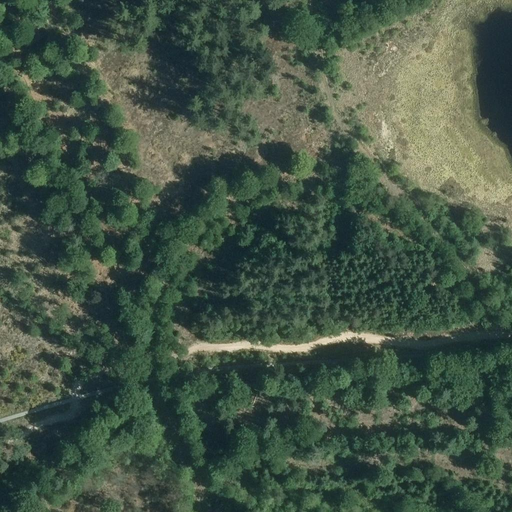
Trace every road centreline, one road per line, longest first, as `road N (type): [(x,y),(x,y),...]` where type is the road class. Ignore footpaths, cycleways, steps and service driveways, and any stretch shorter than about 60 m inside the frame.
road 1 (track): [(153,368),(205,348),(301,349),(346,337),(433,344),(511,334)]
road 2 (track): [(389,194),(315,179),(267,187),(222,209),(166,276),(156,303),(153,368)]
road 3 (track): [(313,0),(328,90),(389,194)]
road 4 (track): [(511,329),(433,227),(389,194)]
road 5 (track): [(0,444),(67,415),(78,384),(124,366)]
road 6 (track): [(0,277),(124,366)]
